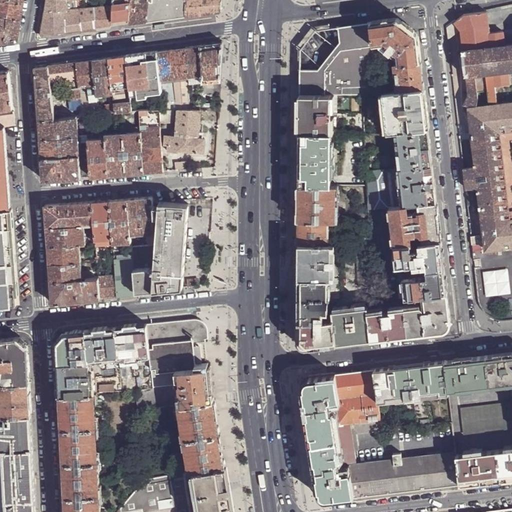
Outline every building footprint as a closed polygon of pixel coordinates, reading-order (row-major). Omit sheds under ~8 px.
[(20,10),(22,0),(16,0),(0,0),(0,15),(19,17),(20,10)] [(46,11),(64,9),(67,9),(66,0),(47,0),(47,2),(46,11)] [(121,20),(130,19),(132,0),(112,0),(113,4),(112,22),(121,20)] [(144,22),(147,21),(149,0),(132,0),(130,19),(130,23),(141,22),(144,22)] [(149,0),(147,21),(154,20),(186,16),(187,0),(149,0)] [(221,11),(221,0),(187,0),(186,16),(206,13),(221,11)] [(105,27),(112,26),(112,22),(113,4),(106,5),(98,6),(97,28),(105,27)] [(90,29),(97,28),(98,6),(81,7),(82,30),(90,29)] [(74,31),(82,30),(81,7),(67,9),(64,9),(66,32),(74,31)] [(511,7),(487,11),(489,30),(503,29),(511,27),(511,7)] [(42,35),(66,32),(64,9),(46,11),(44,22),(42,35)] [(487,11),(487,10),(468,14),(465,15),(455,23),(461,32),(463,51),(511,44),(511,27),(503,29),(489,30),(487,11)] [(17,34),(19,17),(0,15),(0,41),(16,39),(16,36),(17,34)] [(390,54),(392,51),(396,54),(397,64),(420,61),(417,34),(398,19),(382,21),(370,23),(373,45),(382,44),(386,47),(385,49),(390,54)] [(348,49),(373,45),(370,23),(329,29),(316,30),(300,49),(300,65),(299,96),(307,96),(308,86),(321,86),(321,77),(342,49),(348,49)] [(207,44),(200,45),(202,60),(202,74),(202,82),(221,81),(223,42),(219,42),(207,44)] [(475,74),(509,70),(511,69),(511,44),(463,51),(462,51),(463,55),(463,56),(463,59),(464,69),(465,73),(464,73),(464,74),(465,77),(466,77),(475,76),(475,74)] [(202,60),(200,45),(191,46),(185,47),(188,76),(202,74),(202,60)] [(375,66),(373,45),(348,49),(342,49),(321,77),(321,86),(308,86),(307,96),(316,96),(319,96),(331,96),(336,96),(363,97),(376,95),(372,66),(375,66)] [(174,78),(188,76),(185,47),(169,49),(158,51),(161,79),(171,78),(174,78)] [(149,52),(143,52),(144,57),(149,110),(158,110),(165,110),(164,102),(161,79),(158,51),(149,52)] [(116,56),(109,57),(112,88),(124,87),(129,86),(126,60),(126,55),(116,56)] [(112,88),(109,57),(100,58),(93,59),(95,82),(97,94),(113,93),(112,88)] [(140,110),(149,110),(144,57),(135,59),(126,60),(129,86),(130,97),(130,99),(130,102),(131,111),(140,110)] [(87,83),(88,93),(80,94),(83,116),(86,116),(99,115),(97,94),(95,82),(93,59),(86,60),(77,61),(79,83),(87,83)] [(48,65),(53,100),(62,100),(61,90),(62,90),(60,79),(67,78),(70,110),(60,111),(60,118),(77,116),(83,116),(80,94),(79,83),(77,61),(63,63),(48,65)] [(422,75),(420,61),(397,64),(394,65),(398,92),(424,89),(422,75)] [(40,120),(55,118),(53,107),(53,100),(48,65),(41,66),(36,67),(38,95),(40,120)] [(0,71),(0,109),(14,108),(10,70),(0,71)] [(470,126),(469,128),(470,135),(471,136),(472,136),(476,168),(464,170),(463,170),(465,189),(466,189),(478,187),(481,206),(479,206),(480,209),(481,209),(485,244),(482,244),(480,236),(471,237),(473,252),(486,250),(503,248),(511,247),(511,102),(498,104),(496,86),(510,84),(509,70),(475,74),(475,76),(466,77),(468,97),(464,105),(469,107),(471,126),(470,126)] [(178,110),(190,110),(190,105),(188,76),(174,78),(177,110),(178,110)] [(161,79),(164,102),(173,101),(171,78),(161,79)] [(220,93),(221,81),(202,82),(203,94),(220,93)] [(113,93),(113,98),(125,97),(124,87),(112,88),(113,93)] [(426,108),(424,89),(398,92),(382,94),(383,104),(380,105),(382,124),(386,123),(387,133),(398,131),(405,131),(404,119),(409,119),(410,130),(428,128),(426,108)] [(331,114),(331,96),(319,96),(319,102),(316,102),(316,96),(307,96),(299,96),(299,119),(299,132),(331,133),(331,114)] [(165,110),(173,110),(173,101),(164,102),(165,110)] [(131,111),(130,102),(128,102),(114,104),(115,113),(121,112),(131,111)] [(106,114),(115,113),(114,104),(104,105),(106,114)] [(159,122),(158,110),(149,110),(140,110),(141,131),(149,131),(149,128),(160,128),(159,122)] [(174,123),(174,110),(173,110),(165,110),(158,110),(159,122),(174,123)] [(199,138),(201,110),(190,110),(178,110),(176,136),(166,135),(165,144),(169,144),(169,152),(180,152),(180,150),(189,150),(204,151),(205,139),(199,138)] [(15,115),(0,116),(0,127),(5,127),(16,125),(15,115)] [(78,136),(77,116),(60,118),(60,123),(56,124),(55,118),(40,120),(40,130),(41,139),(78,136)] [(5,127),(0,127),(0,209),(10,208),(10,201),(7,157),(5,127)] [(149,131),(141,131),(144,173),(154,172),(164,171),(160,128),(149,128),(149,131)] [(430,145),(428,128),(410,130),(405,131),(398,131),(403,167),(432,164),(430,145)] [(141,131),(123,133),(127,174),(135,173),(144,173),(141,131)] [(334,148),(331,148),(331,133),(299,132),(299,148),(299,170),(299,185),(331,185),(331,169),(334,169),(334,163),(334,149),(334,148)] [(123,133),(106,134),(106,138),(109,175),(120,175),(127,174),(123,133)] [(80,154),(78,136),(41,139),(42,150),(42,157),(80,154)] [(106,138),(88,139),(89,153),(91,177),(98,176),(109,175),(106,138)] [(91,177),(89,153),(80,154),(81,177),(91,177)] [(44,180),(81,177),(80,154),(42,157),(43,170),(44,180)] [(434,183),(432,164),(403,167),(367,171),(368,210),(389,208),(406,205),(418,204),(436,202),(434,183)] [(335,221),(335,185),(331,185),(299,185),(299,206),(298,220),(326,221),(335,221)] [(153,206),(153,197),(139,198),(128,199),(130,230),(147,229),(155,229),(153,206)] [(114,242),(131,241),(130,230),(128,199),(119,199),(111,200),(114,242)] [(114,242),(111,200),(103,201),(93,201),(95,224),(96,243),(114,242)] [(85,225),(95,224),(93,201),(46,205),(47,218),(47,228),(85,225)] [(156,240),(156,245),(155,267),(133,269),(135,292),(183,287),(185,266),(189,204),(160,201),(159,206),(153,206),(155,229),(155,237),(156,240)] [(439,221),(436,202),(418,204),(419,214),(407,216),(406,205),(389,208),(390,210),(390,218),(393,236),(394,244),(394,246),(410,244),(409,233),(421,232),(422,243),(441,240),(439,221)] [(0,305),(18,303),(16,271),(13,236),(10,208),(0,209),(0,305)] [(326,233),(326,221),(298,220),(298,236),(298,244),(314,244),(313,241),(316,241),(316,244),(326,244),(326,238),(328,238),(328,233),(326,233)] [(86,243),(85,225),(47,228),(48,241),(49,246),(80,244),(86,243)] [(147,238),(155,237),(155,229),(147,229),(147,238)] [(442,254),(441,240),(422,243),(410,244),(394,246),(395,255),(393,255),(394,267),(412,265),(412,264),(425,263),(426,270),(444,268),(442,254)] [(82,261),(80,244),(49,246),(50,258),(50,263),(82,261)] [(332,279),(332,244),(326,244),(316,244),(314,244),(298,244),(298,263),(298,278),(328,279),(332,279)] [(132,253),(133,269),(155,267),(156,245),(150,246),(131,247),(132,253)] [(378,251),(378,248),(370,249),(370,260),(374,260),(373,252),(378,251)] [(115,254),(116,275),(118,297),(127,296),(135,295),(135,292),(133,269),(132,253),(115,254)] [(83,278),(82,261),(50,263),(51,275),(51,281),(83,278)] [(427,275),(402,278),(405,297),(447,292),(444,268),(426,270),(427,275)] [(508,269),(482,272),(485,298),(511,295),(508,269)] [(110,297),(118,297),(116,275),(99,276),(99,277),(100,299),(110,297)] [(53,303),(100,299),(99,277),(83,278),(51,281),(52,293),(53,303)] [(329,312),(329,298),(339,298),(339,288),(329,288),(328,279),(298,278),(299,306),(298,339),(300,343),(303,346),(307,347),(314,346),(318,345),(337,343),(334,318),(324,320),(324,312),(329,312)] [(339,288),(339,279),(334,279),(332,279),(328,279),(329,288),(339,288)] [(448,304),(447,292),(424,295),(425,309),(423,310),(422,308),(420,305),(404,307),(407,335),(418,333),(442,330),(450,321),(448,304)] [(368,312),(367,307),(333,311),(334,318),(337,343),(351,341),(371,339),(368,312)] [(404,307),(389,309),(389,307),(382,308),(383,310),(368,312),(371,339),(385,337),(407,335),(404,307)] [(186,320),(147,324),(150,348),(155,348),(154,343),(194,339),(195,343),(199,343),(206,342),(206,339),(208,339),(208,329),(207,325),(204,322),(203,321),(197,319),(191,319),(186,320)] [(131,326),(116,327),(119,355),(120,359),(129,358),(129,360),(143,359),(143,356),(151,356),(150,348),(147,324),(131,326)] [(89,359),(119,355),(116,327),(109,328),(93,329),(86,330),(89,359)] [(58,354),(59,363),(90,361),(89,359),(86,330),(67,332),(58,341),(58,354)] [(3,374),(3,383),(30,381),(28,345),(18,337),(0,339),(0,338),(0,367),(3,367),(4,374),(3,374)] [(197,364),(201,364),(200,361),(201,361),(201,360),(200,360),(200,361),(196,361),(195,346),(198,346),(199,346),(199,345),(199,343),(195,343),(194,339),(154,343),(155,348),(150,348),(151,356),(152,369),(156,368),(157,373),(176,371),(176,370),(196,368),(196,364),(197,364)] [(510,449),(478,453),(477,450),(477,449),(469,450),(469,454),(455,455),(459,485),(476,483),(511,478),(511,352),(509,353),(456,359),(444,360),(447,391),(511,382),(511,444),(510,445),(510,449)] [(119,355),(89,359),(90,361),(91,369),(93,369),(94,384),(91,384),(92,393),(95,393),(136,391),(154,388),(154,387),(152,369),(151,356),(143,356),(143,359),(129,360),(129,358),(120,359),(119,355)] [(447,391),(444,360),(426,363),(409,365),(413,398),(422,397),(448,394),(447,391)] [(90,361),(59,363),(60,382),(61,395),(92,393),(91,384),(94,384),(93,369),(91,369),(90,361)] [(212,379),(211,366),(208,366),(208,363),(201,364),(197,364),(196,364),(196,368),(176,370),(176,371),(177,379),(181,379),(181,384),(182,395),(179,395),(180,404),(214,398),(212,379)] [(374,369),(378,407),(387,406),(388,404),(387,401),(405,399),(413,398),(409,365),(390,367),(374,369)] [(156,368),(152,369),(154,387),(181,384),(181,379),(177,379),(176,371),(157,373),(156,368)] [(360,497),(355,465),(349,422),(380,418),(378,407),(374,369),(335,375),(322,376),(309,378),(307,381),(305,379),(302,382),(304,384),(302,388),(312,454),(318,493),(329,501),(331,501),(360,497)] [(0,415),(11,415),(31,414),(31,408),(30,397),(30,381),(3,383),(0,382),(0,415)] [(96,403),(95,393),(92,393),(61,395),(62,414),(62,428),(97,426),(96,415),(95,415),(94,403),(96,403)] [(214,398),(180,404),(185,438),(220,432),(217,418),(214,398)] [(511,428),(511,403),(511,402),(460,408),(463,435),(511,428)] [(0,422),(0,451),(4,451),(7,511),(36,511),(31,414),(11,415),(11,422),(0,422)] [(388,423),(380,423),(381,431),(389,430),(388,423)] [(64,462),(98,460),(98,449),(96,449),(96,438),(97,438),(97,426),(62,428),(63,450),(64,462)] [(223,451),(220,432),(185,438),(191,472),(225,467),(223,451)] [(393,460),(355,465),(360,497),(459,485),(455,455),(455,453),(401,460),(401,455),(393,456),(393,460)] [(100,494),(98,460),(64,462),(65,480),(65,495),(100,494)] [(191,472),(145,479),(116,511),(129,511),(142,510),(141,511),(155,511),(176,509),(176,511),(232,511),(228,485),(225,467),(191,472)] [(100,511),(100,494),(65,495),(66,511),(100,511)]
